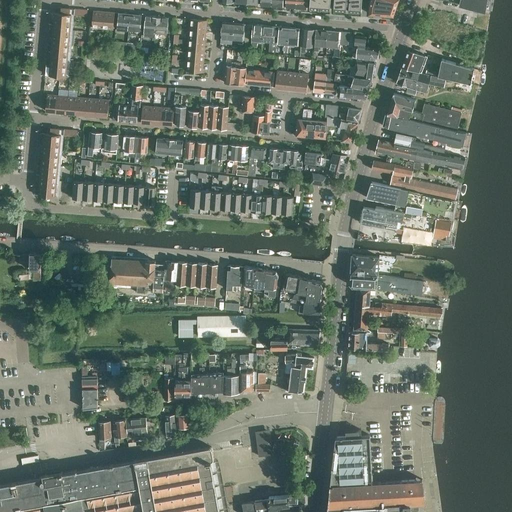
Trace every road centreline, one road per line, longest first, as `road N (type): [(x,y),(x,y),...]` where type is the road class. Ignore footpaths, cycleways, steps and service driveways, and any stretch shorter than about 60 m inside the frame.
road 1 (residential): [(339,270),(0,243)]
road 2 (unclassified): [(326,414),(385,417),(388,474),(416,472),(413,398),(368,407)]
road 3 (unclassified): [(280,139),(34,115)]
road 4 (residential): [(106,408),(256,396),(327,400)]
road 5 (residential): [(175,176),(172,214),(164,217),(39,206),(30,199),(29,179)]
road 6 (unclassified): [(405,29),(215,13)]
road 7 (tertiary): [(327,400),(339,270)]
road 8 (tertiary): [(339,270),(366,151)]
